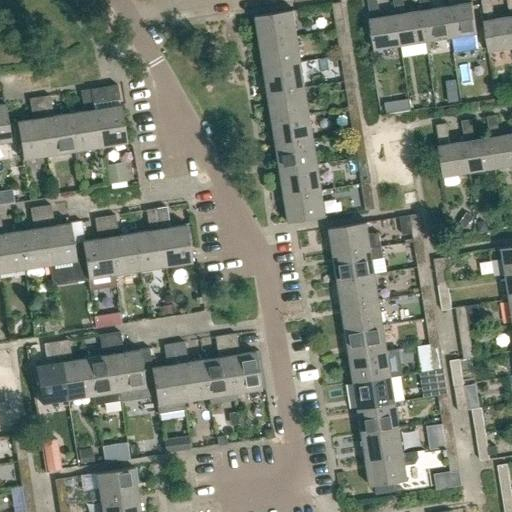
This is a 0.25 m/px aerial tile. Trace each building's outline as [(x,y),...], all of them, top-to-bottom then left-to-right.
[(367,0),(369,11),(378,10),(376,0),(367,0)] [(483,14),(484,14),(493,13),(491,0),(481,0),(483,14)] [(445,6),(450,37),(477,33),(471,1),(445,6)] [(335,21),(344,20),(341,2),(332,4),(335,21)] [(425,41),(450,37),(445,6),(420,10),(425,41)] [(259,42),(298,36),(293,9),(255,16),(259,42)] [(400,45),(425,41),(420,10),(395,14),(400,45)] [(374,50),(400,46),(400,45),(395,14),(369,18),(374,50)] [(489,52),(511,47),(511,31),(510,16),(484,20),(489,52)] [(263,67),(302,61),(298,36),(259,42),(263,67)] [(340,55),(350,54),(347,37),(338,38),(340,55)] [(350,54),(340,55),(343,73),(352,71),(350,54)] [(267,93),(306,87),(302,61),(263,67),(267,93)] [(90,89),(99,147),(126,143),(120,105),(110,107),(110,102),(119,100),(116,85),(90,89)] [(271,119),(310,113),(306,87),(267,93),(271,119)] [(74,151),(99,147),(90,89),(80,90),(82,103),(88,102),(89,110),(68,114),(74,151)] [(349,107),(358,105),(355,89),(346,90),(349,107)] [(74,151),(68,114),(46,117),(45,109),(51,108),(49,96),(39,97),(48,155),(74,151)] [(22,160),(48,155),(39,97),(29,99),(31,111),(36,110),(38,118),(16,122),(19,138),(22,160)] [(19,138),(16,122),(7,124),(4,104),(0,104),(0,143),(10,141),(10,140),(19,138)] [(358,105),(349,107),(351,124),(361,123),(358,105)] [(276,145),(314,139),(310,113),(271,119),(276,145)] [(488,130),(498,128),(496,114),(486,116),(488,130)] [(463,134),(473,132),(470,119),(461,120),(463,134)] [(448,137),(445,123),(436,125),(438,138),(448,137)] [(511,132),(490,137),(495,168),(511,165),(511,132)] [(448,137),(438,138),(439,145),(444,176),(470,172),(465,141),(449,144),(448,137)] [(465,141),(470,172),(495,168),(490,137),(465,141)] [(280,171),(318,164),(314,139),(276,145),(280,171)] [(357,158),(366,157),(364,139),(354,141),(357,158)] [(366,157),(357,158),(360,175),(369,174),(366,157)] [(284,196),(322,190),(318,164),(280,171),(284,196)] [(322,190),(284,196),(288,222),(326,216),(322,190)] [(365,210),(375,208),(372,191),(362,192),(365,210)] [(84,258),(81,242),(72,244),(69,222),(47,226),(46,218),(51,217),(49,205),(39,206),(49,265),(75,261),(75,259),(84,258)] [(23,269),(49,265),(39,206),(30,208),(32,220),(37,219),(38,228),(17,231),(23,269)] [(155,208),(164,267),(190,262),(184,225),(162,228),(161,220),(166,219),(164,207),(155,208)] [(139,271),(164,267),(155,208),(146,210),(148,222),(152,222),(153,230),(133,233),(139,271)] [(400,216),(403,234),(421,231),(419,213),(400,216)] [(139,271),(133,233),(111,236),(109,229),(115,228),(113,215),(104,216),(113,275),(139,271)] [(87,279),(113,275),(104,216),(94,218),(96,231),(101,230),(102,238),(81,241),(81,242),(84,258),(87,279)] [(371,248),(382,246),(380,232),(369,233),(367,222),(329,228),(333,254),(371,248)] [(0,272),(23,269),(17,231),(0,233),(0,272)] [(337,280),(375,274),(373,259),(384,258),(382,246),(371,248),(333,254),(337,280)] [(493,276),(505,274),(511,273),(511,246),(501,248),(502,258),(491,260),(493,276)] [(417,267),(427,265),(424,248),(415,250),(417,267)] [(436,276),(446,275),(443,258),(434,259),(436,276)] [(427,265),(417,267),(420,284),(430,282),(427,265)] [(341,306),(380,299),(375,274),(337,280),(341,306)] [(442,310),(451,309),(449,292),(439,294),(442,310)] [(345,331),(384,325),(380,299),(341,306),(345,331)] [(425,318),(435,316),(432,300),(423,301),(425,318)] [(458,325),(468,323),(465,306),(456,308),(458,325)] [(435,316),(425,318),(428,335),(438,334),(435,316)] [(349,357),(388,351),(384,325),(345,331),(349,357)] [(150,368),(151,368),(148,348),(116,353),(115,345),(120,344),(118,332),(109,333),(118,391),(144,387),(144,386),(153,385),(150,368)] [(119,400),(118,391),(109,333),(99,335),(101,347),(106,346),(107,354),(86,358),(92,395),(94,404),(119,400)] [(233,393),(234,393),(260,389),(254,351),(232,354),(231,347),(236,346),(234,333),(224,335),(233,393)] [(235,399),(234,393),(233,393),(224,335),(215,336),(217,349),(222,348),(223,356),(202,359),(208,397),(209,403),(235,399)] [(92,395),(86,358),(65,361),(64,353),(69,353),(67,340),(58,342),(67,400),(92,395)] [(471,340),(461,342),(464,359),(473,357),(471,340)] [(40,404),(67,400),(58,342),(48,343),(50,356),(54,355),(56,363),(34,366),(40,404)] [(208,397),(202,359),(181,363),(180,355),(184,354),(182,342),(173,343),(182,401),(208,397)] [(184,408),(182,401),(173,343),(163,344),(165,357),(171,356),(172,364),(151,368),(150,368),(153,385),(156,406),(157,413),(184,408)] [(353,383),(392,376),(388,351),(349,357),(353,383)] [(434,369),(443,368),(441,351),(431,352),(434,369)] [(452,377),(462,376),(459,359),(450,361),(452,377)] [(443,368),(434,369),(436,386),(446,385),(443,368)] [(357,408),(396,402),(392,376),(353,383),(357,408)] [(458,412),(467,410),(465,393),(455,395),(458,412)] [(361,434),(400,428),(396,402),(357,408),(361,434)] [(442,421),(451,419),(449,402),(439,404),(442,421)] [(474,426),(484,424),(481,408),(472,409),(474,426)] [(451,419),(442,421),(445,438),(454,436),(451,419)] [(366,460),(404,453),(400,428),(361,434),(366,460)] [(15,452),(25,451),(22,433),(13,435),(15,452)] [(166,452),(178,450),(176,438),(164,440),(166,452)] [(480,460),(490,458),(487,441),(477,443),(480,460)] [(404,453),(366,460),(370,486),(375,485),(395,482),(408,480),(406,466),(417,464),(420,458),(419,451),(404,453)] [(450,473),(460,472),(457,454),(447,455),(450,473)] [(59,456),(44,458),(46,473),(61,470),(59,456)] [(500,483),(510,482),(507,464),(497,466),(500,483)] [(98,499),(137,493),(133,467),(94,473),(97,488),(88,489),(89,501),(98,499)] [(21,487),(30,485),(27,468),(18,470),(21,487)] [(56,498),(66,496),(63,479),(53,480),(56,498)] [(396,490),(395,482),(375,485),(376,493),(396,490)] [(30,485),(21,487),(23,504),(33,502),(30,485)] [(100,511),(139,511),(137,493),(98,499),(100,511)] [(504,511),(511,511),(511,498),(503,500),(504,511)]
